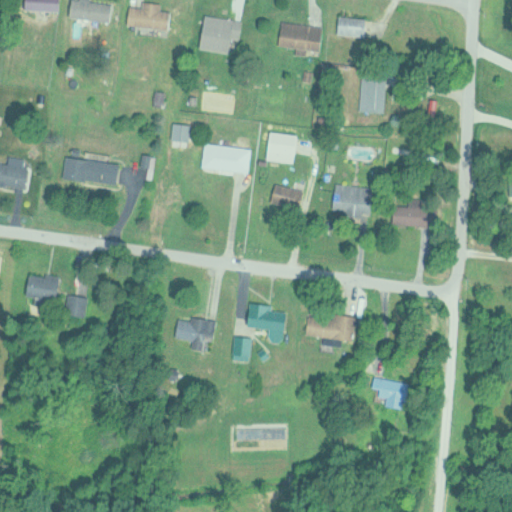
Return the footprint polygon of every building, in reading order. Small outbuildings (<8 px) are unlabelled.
[(107,0),(72,0),(71,16),(112,20),(113,1),(107,0)] [(163,2),(142,0),(138,0),(136,25),(172,28),(173,9),(163,9),(163,2)] [(202,47),(236,53),(242,21),(207,15),(202,47)] [(339,33),(371,35),(372,16),(340,15),(339,33)] [(322,49),(325,24),(282,21),(280,45),(322,49)] [(387,110),(387,73),(361,73),(361,110),(387,110)] [(249,170),(251,146),(205,142),(202,166),(249,170)] [(67,155),(64,176),(119,185),(122,163),(67,155)] [(0,182),(27,185),(30,158),(9,156),(8,162),(0,160),(0,182)] [(301,211),(305,188),(274,183),(270,206),(301,211)] [(374,186),(334,183),(331,214),(372,217),(374,186)] [(437,205),(393,203),(393,224),(436,226),(437,205)] [(29,297),(60,297),(60,274),(29,274),(29,297)] [(85,316),(89,297),(70,293),(66,312),(85,316)] [(249,324),(272,327),(270,340),(285,342),(289,308),(251,303),(249,324)] [(323,343),(344,346),(345,339),(353,340),(356,319),(310,311),(306,333),(324,337),(323,343)] [(178,315),(175,336),(194,339),(192,348),(211,351),(216,320),(178,315)] [(251,337),(235,337),(235,357),(251,357),(251,337)]
